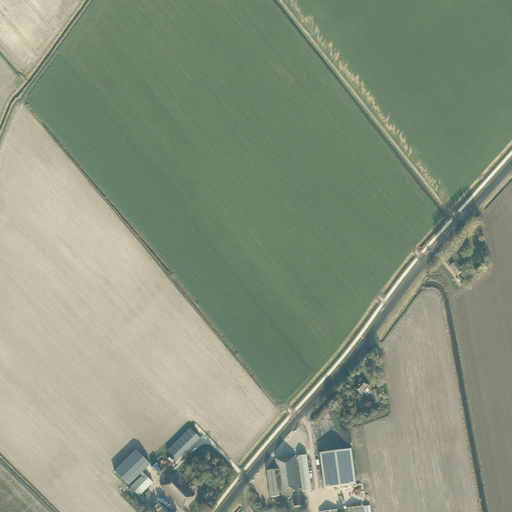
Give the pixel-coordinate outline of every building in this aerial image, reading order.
[(463,271),(455,262),(450,266),(458,275),(463,271)] [(369,386),(363,381),(355,389),(362,395),(369,386)] [(374,402),(374,403),(375,403),(380,401),(379,394),(381,393),(379,389),(372,391),(371,391),(373,396),(374,402)] [(190,428),(167,451),(177,461),(199,438),(190,428)] [(320,453),(324,488),(356,484),(351,449),(320,453)] [(307,455),(297,456),(302,492),(311,491),(307,455)] [(275,459),(277,470),(267,471),(270,497),(280,496),(291,494),(292,495),(294,507),(301,506),(299,489),(300,489),(296,456),(275,459)] [(143,473),(129,487),(138,496),(152,483),(143,473)] [(160,487),(181,508),(184,506),(192,497),(194,495),(194,494),(195,493),(192,491),(193,490),(190,486),(189,487),(189,488),(174,473),(172,474),(169,476),(170,477),(160,487)] [(189,487),(190,486),(193,490),(196,487),(193,483),(191,482),(191,483),(190,482),(190,481),(188,478),(184,482),(189,487)] [(168,511),(159,502),(150,511),(151,511),(168,511)]
